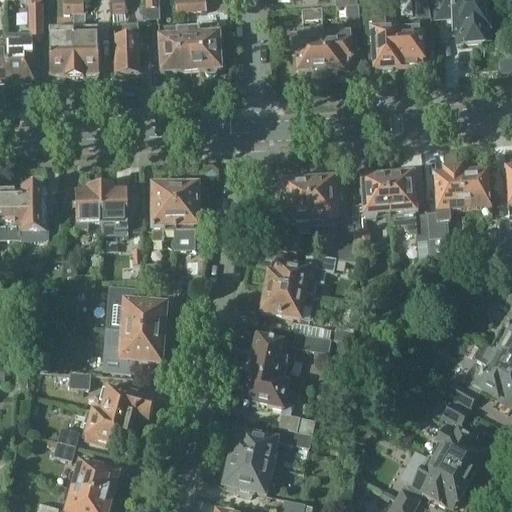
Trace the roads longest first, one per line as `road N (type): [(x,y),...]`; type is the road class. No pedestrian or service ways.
road 1 (residential): [(175,511),(248,132)]
road 2 (tertiary): [(248,132),(511,114)]
road 3 (tertiary): [(0,141),(248,132)]
road 4 (residential): [(248,132),(251,0)]
